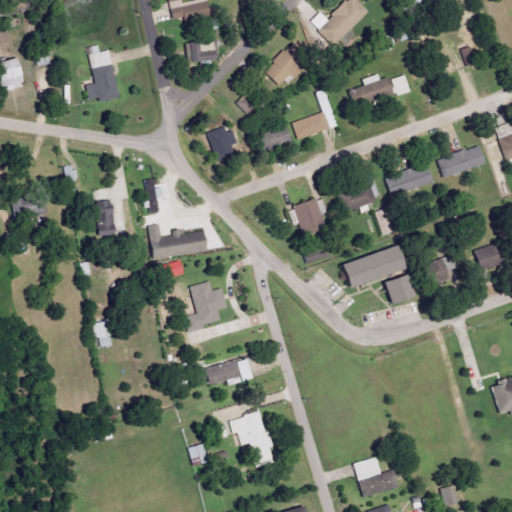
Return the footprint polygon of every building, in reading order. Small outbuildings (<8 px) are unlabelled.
[(205,0),(199,0),(180,4),(179,0),(167,0),(171,22),(209,15),(205,0)] [(310,23),(333,46),(367,13),(355,0),(346,0),(326,20),(319,13),(310,23)] [(355,35),(349,31),(337,45),(343,50),(355,35)] [(185,44),(186,63),(220,61),(219,40),(209,41),(209,51),(198,52),(197,43),(185,44)] [(95,49),(88,50),(90,58),(86,59),(92,86),(83,88),(86,103),(96,101),(97,105),(116,101),(106,55),(97,57),(95,49)] [(288,51),(284,56),(281,54),(269,65),(271,67),(263,75),(275,89),(288,78),(291,78),(298,71),(303,66),(288,51)] [(445,69),(441,55),(432,57),(436,71),(445,69)] [(0,88),(20,86),(17,59),(0,61),(0,88)] [(363,87),(348,91),(352,108),(391,97),(386,78),(378,81),(376,75),(361,79),(363,87)] [(391,80),(396,97),(411,92),(405,75),(391,80)] [(290,126),(295,142),(325,133),(320,117),(290,126)] [(511,131),(511,132),(508,124),(496,128),(506,165),(511,163),(511,131)] [(262,153),(291,144),(285,126),(257,135),(262,153)] [(231,131),(225,134),(222,127),(206,134),(215,155),(237,145),(231,131)] [(476,152),(481,166),(443,179),(438,165),(446,162),(448,158),(461,154),(464,156),(476,152)] [(384,177),(389,196),(432,184),(426,165),(384,177)] [(62,167),(65,191),(76,190),(73,166),(62,167)] [(342,211),(378,204),(372,172),(360,175),(363,188),(338,193),(342,211)] [(160,198),(159,189),(154,189),(154,181),(144,181),(146,214),(157,213),(157,198),(160,198)] [(45,215),(41,195),(9,202),(13,220),(28,217),(28,218),(45,215)] [(298,224),(302,236),(324,228),(314,200),(286,210),(292,226),(298,224)] [(95,237),(113,237),(112,202),(94,203),(95,237)] [(148,231),(151,259),(201,253),(199,236),(182,238),(182,233),(169,234),(170,241),(158,243),(156,230),(148,231)] [(500,267),(496,247),(474,250),(477,270),(500,267)] [(302,256),(306,265),(320,260),(316,250),(302,256)] [(399,275),(345,293),(342,285),(337,271),(392,252),(399,275)] [(447,283),(443,260),(421,264),(425,287),(447,283)] [(162,266),(164,279),(182,276),(179,262),(162,266)] [(402,280),(383,287),(390,308),(409,302),(402,280)] [(188,289),(196,318),(183,321),(186,336),(217,328),(213,316),(224,313),(219,293),(209,295),(206,285),(188,289)] [(109,347),(106,323),(92,324),(93,339),(98,339),(99,348),(109,347)] [(208,386),(239,376),(242,382),(252,379),(245,357),(203,371),(208,386)] [(511,379),(488,387),(497,415),(508,412),(509,417),(511,415),(511,379)] [(228,421),(232,435),(237,434),(240,447),(249,445),(254,466),(271,461),(259,413),(228,421)] [(186,449),(191,466),(206,462),(201,445),(186,449)] [(362,498),(398,487),(393,470),(356,481),(362,498)]
